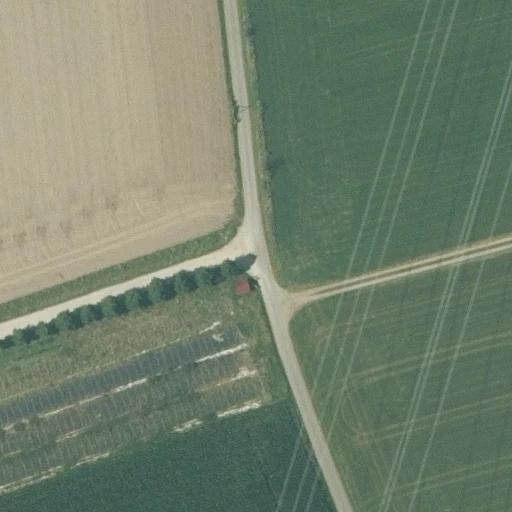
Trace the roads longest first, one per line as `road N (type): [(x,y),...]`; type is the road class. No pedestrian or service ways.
road 1 (unclassified): [(272,306),(254,248),(229,0)]
road 2 (unclassified): [(272,306),(511,242)]
road 3 (unclassified): [(343,511),(272,306)]
